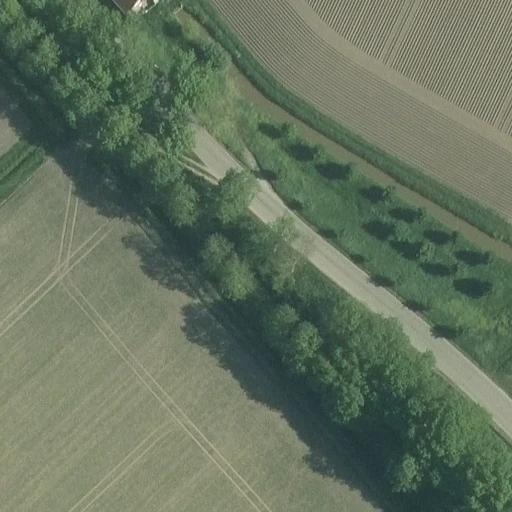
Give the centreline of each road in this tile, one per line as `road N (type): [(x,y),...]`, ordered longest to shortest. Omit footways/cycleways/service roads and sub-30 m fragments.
road 1 (tertiary): [(511,424),(208,156),(73,0)]
road 2 (track): [(2,0),(113,119),(76,144),(34,138),(0,166)]
road 3 (track): [(113,119),(236,182)]
